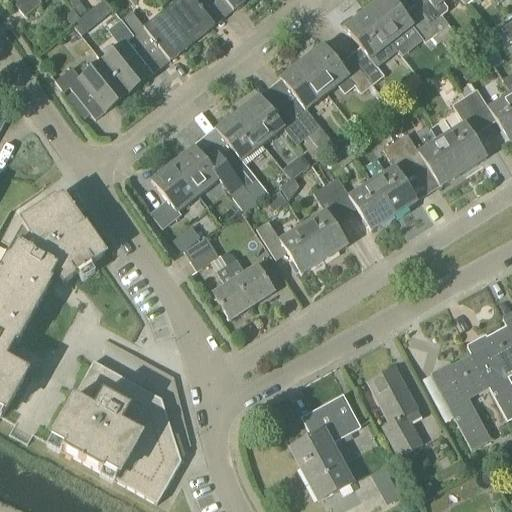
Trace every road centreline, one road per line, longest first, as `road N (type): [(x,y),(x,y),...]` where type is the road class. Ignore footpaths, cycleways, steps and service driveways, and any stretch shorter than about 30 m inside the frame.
road 1 (residential): [(205,389),(511,193)]
road 2 (residential): [(207,423),(511,269)]
road 3 (residential): [(86,176),(322,0)]
road 4 (residential): [(205,389),(189,340),(86,176)]
road 5 (residential): [(86,176),(0,44)]
